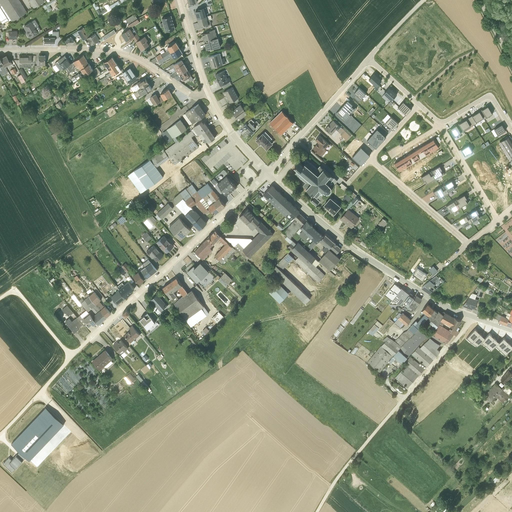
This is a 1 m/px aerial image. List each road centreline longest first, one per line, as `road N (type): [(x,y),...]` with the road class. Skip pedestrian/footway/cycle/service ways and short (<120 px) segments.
road 1 (residential): [(266,170),(71,352)]
road 2 (residential): [(266,170),(373,259),(474,316)]
road 3 (unclassified): [(316,511),(334,480),(474,316)]
road 4 (residential): [(0,48),(119,49),(190,91),(208,90)]
road 5 (residential): [(367,55),(266,170)]
road 6 (residential): [(469,241),(370,156)]
